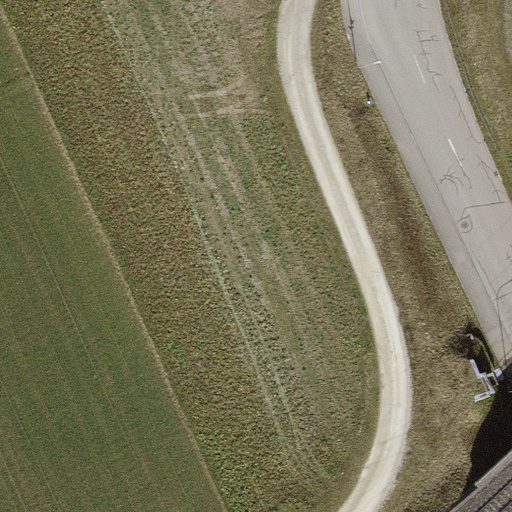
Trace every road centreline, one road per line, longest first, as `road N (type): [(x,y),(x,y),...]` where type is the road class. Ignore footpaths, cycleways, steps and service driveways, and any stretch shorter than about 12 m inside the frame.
road 1 (track): [(360,511),(392,452),(400,377),(392,331),(305,97),(297,41),(302,0)]
road 2 (residential): [(400,0),(463,167),(511,268)]
